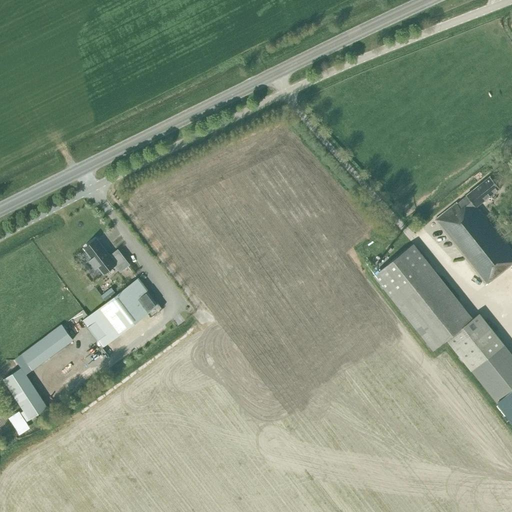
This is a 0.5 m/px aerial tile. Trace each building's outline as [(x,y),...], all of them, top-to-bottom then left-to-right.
[(511,250),(477,206),(499,188),(490,176),(466,195),(466,196),(457,203),(457,202),(435,219),(486,284),(511,264),(511,250)] [(86,251),(92,258),(89,260),(95,269),(98,267),(104,274),(115,265),(120,271),(128,265),(118,251),(110,257),(98,241),(86,251)] [(373,275),(433,350),(447,339),(471,370),(496,401),(511,389),(511,355),(479,313),(472,318),(413,243),(373,275)] [(86,327),(76,334),(96,362),(106,355),(108,353),(103,347),(129,327),(158,305),(159,304),(138,277),(82,320),(87,326),(86,327)] [(63,326),(31,350),(41,363),(73,340),(63,326)] [(3,379),(24,411),(21,413),(27,421),(48,407),(22,367),(3,379)] [(511,389),(496,402),(511,421),(511,389)] [(15,428),(26,421),(19,411),(9,418),(15,428)]
